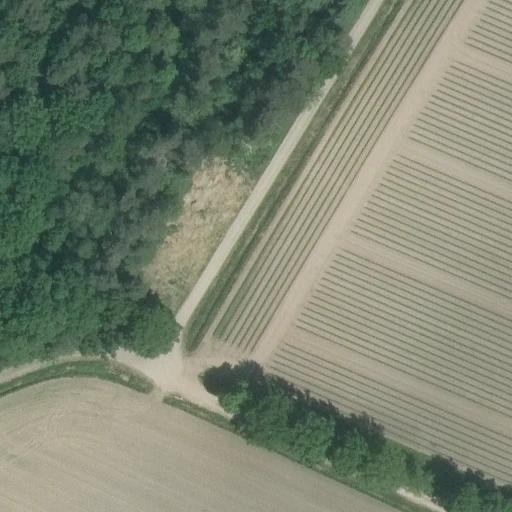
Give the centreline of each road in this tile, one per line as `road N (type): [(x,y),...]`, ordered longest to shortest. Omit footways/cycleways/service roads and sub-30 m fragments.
road 1 (unclassified): [(0,376),(88,350),(153,366),(379,0)]
road 2 (track): [(450,511),(153,366)]
